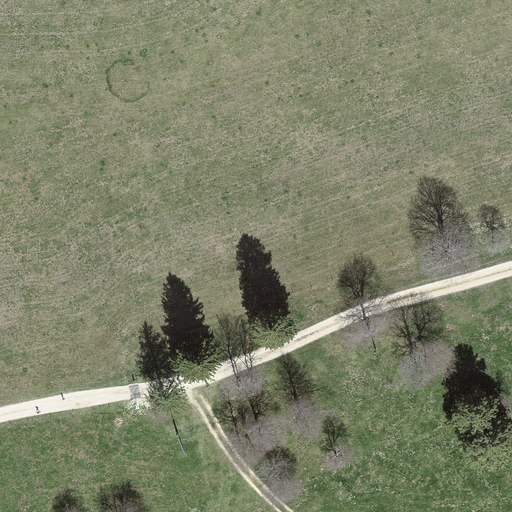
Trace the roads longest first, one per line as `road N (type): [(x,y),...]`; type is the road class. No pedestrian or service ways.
road 1 (track): [(511,275),(176,378),(0,419)]
road 2 (track): [(280,511),(176,378)]
